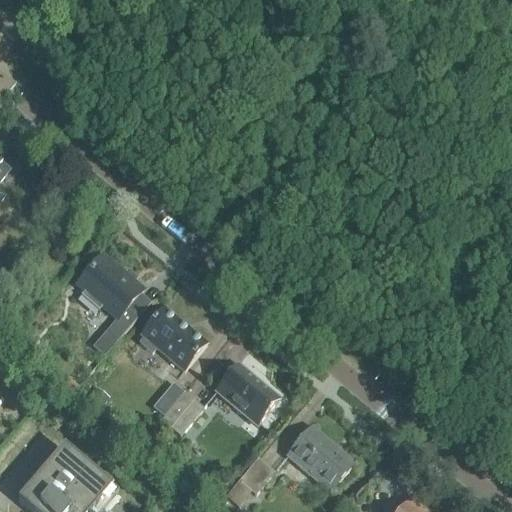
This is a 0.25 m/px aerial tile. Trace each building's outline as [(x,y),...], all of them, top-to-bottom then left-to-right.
[(126,314),(143,294),(133,285),(135,282),(127,275),(125,278),(102,258),(76,288),(84,295),(81,298),(80,299),(98,315),(99,314),(99,313),(101,310),(116,323),(105,335),(117,345),(137,323),(126,314)] [(184,375),(206,348),(164,313),(141,340),(144,342),(140,347),(152,357),(156,352),(184,375)] [(238,370),(217,396),(252,425),(257,429),(278,403),(273,399),(238,370)] [(71,399),(79,389),(70,381),(62,391),(71,399)] [(154,413),(163,421),(184,396),(175,388),(154,413)] [(108,402),(95,391),(83,406),(97,417),(108,402)] [(170,432),(180,440),(203,412),(184,396),(163,421),(161,424),(170,432)] [(287,461),(330,497),(355,467),(312,431),(287,461)] [(105,511),(118,498),(75,462),(63,452),(17,506),(24,511),(105,511)] [(237,511),(250,495),(256,500),(275,477),(258,462),(239,485),(226,501),(237,511)]
